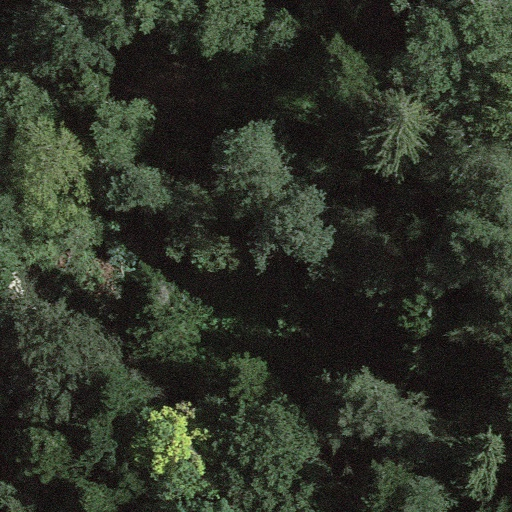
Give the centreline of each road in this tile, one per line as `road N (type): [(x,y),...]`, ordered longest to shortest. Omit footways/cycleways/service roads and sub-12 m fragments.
road 1 (track): [(511,121),(320,82),(231,43),(163,0)]
road 2 (track): [(258,511),(0,252)]
